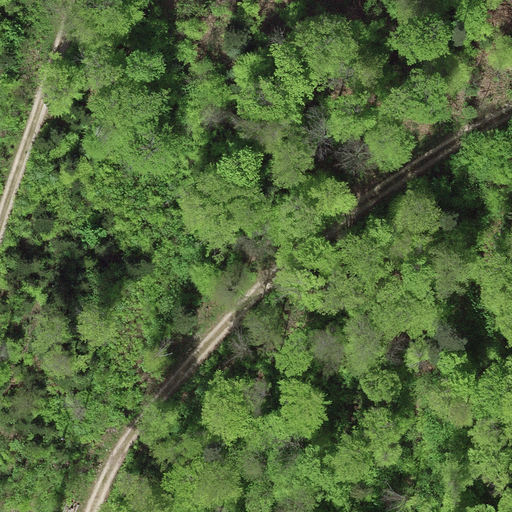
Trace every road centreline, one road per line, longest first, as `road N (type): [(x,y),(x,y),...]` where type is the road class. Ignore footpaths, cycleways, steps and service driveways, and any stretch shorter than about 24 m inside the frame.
road 1 (track): [(86,511),(113,457),(281,255),(511,113)]
road 2 (track): [(0,217),(94,0)]
